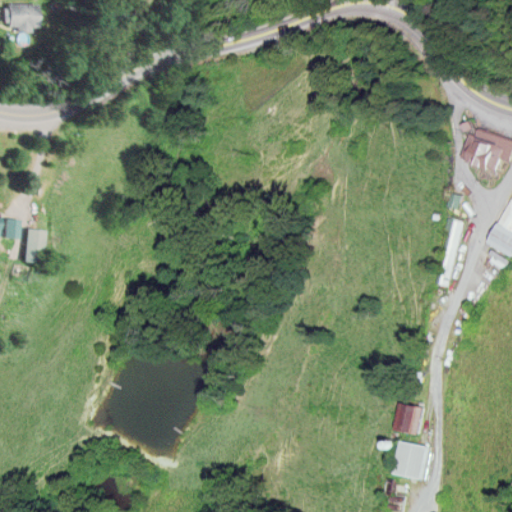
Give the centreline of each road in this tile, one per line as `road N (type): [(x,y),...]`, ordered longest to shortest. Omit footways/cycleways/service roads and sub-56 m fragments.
road 1 (primary): [(511,109),(462,82),(405,13),(368,0),(217,47),(168,54),(51,111),(0,111)]
road 2 (residential): [(425,511),(441,440),(439,359),(511,163)]
